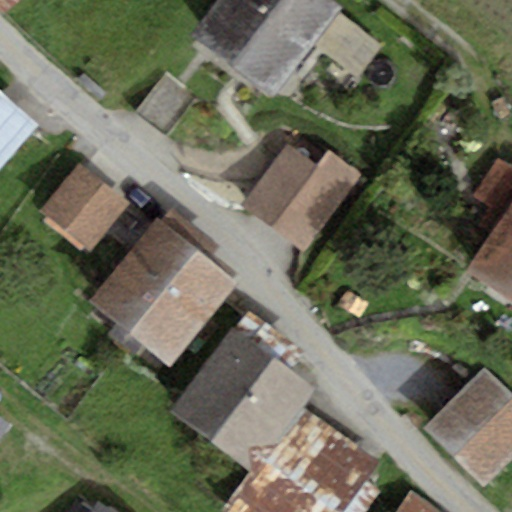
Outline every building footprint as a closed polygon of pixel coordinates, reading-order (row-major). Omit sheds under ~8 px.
[(0,0),(0,6),(3,10),(16,0),(0,0)] [(274,100),(343,8),(331,0),(216,0),(189,36),(274,100)] [(166,73),(134,113),(167,139),(199,99),(166,73)] [(83,75),(78,80),(101,101),(106,95),(83,75)] [(0,166),(36,125),(0,93),(0,166)] [(364,176),(328,150),(317,166),(286,144),(241,207),(308,255),(364,176)] [(511,162),(497,153),(468,197),(486,209),(477,223),(491,233),(468,268),(511,297),(511,162)] [(129,205),(78,164),(40,212),(91,253),(129,205)] [(172,210),(162,223),(232,279),(237,273),(212,254),(218,246),(172,210)] [(162,223),(157,219),(90,301),(171,366),(237,283),(232,279),(162,223)] [(249,471),(300,403),(312,387),(290,370),(252,341),(265,323),(246,310),(170,412),(249,471)] [(265,323),(252,341),(290,370),(304,352),(265,323)] [(511,457),(511,393),(485,367),(424,428),(483,486),(511,457)] [(377,460),(300,403),(249,471),(222,509),(226,511),(338,511),(364,478),(377,460)] [(0,437),(10,424),(0,416),(0,437)] [(362,511),(379,489),(364,478),(338,511),(362,511)] [(439,511),(410,492),(395,511),(439,511)] [(112,511),(99,502),(91,511),(112,511)]
